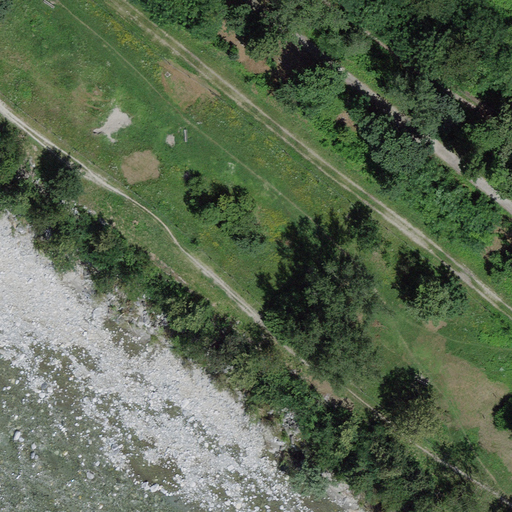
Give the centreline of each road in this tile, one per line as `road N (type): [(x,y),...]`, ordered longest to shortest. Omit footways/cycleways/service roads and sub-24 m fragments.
road 1 (track): [(117,0),(511,313)]
road 2 (track): [(511,211),(246,0)]
road 3 (track): [(511,141),(325,0)]
